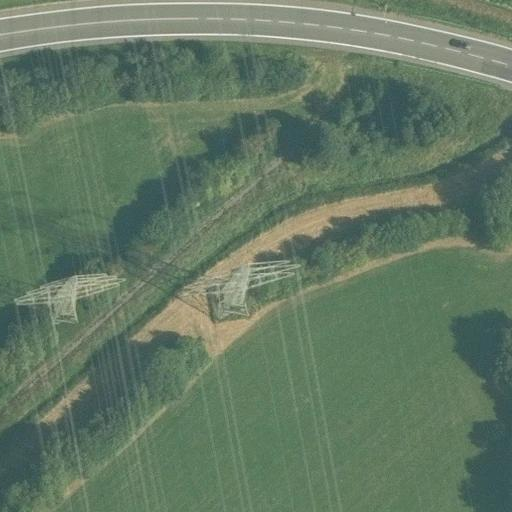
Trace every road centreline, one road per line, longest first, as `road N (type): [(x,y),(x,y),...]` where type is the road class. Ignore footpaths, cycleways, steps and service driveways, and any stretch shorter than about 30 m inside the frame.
road 1 (primary): [(0,37),(210,21),(313,28),(511,70)]
road 2 (track): [(0,409),(360,84)]
